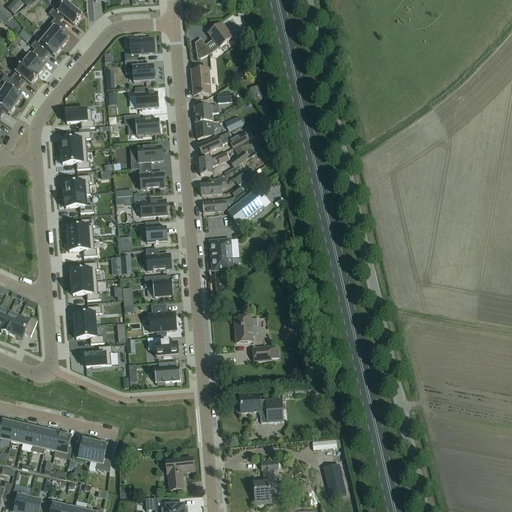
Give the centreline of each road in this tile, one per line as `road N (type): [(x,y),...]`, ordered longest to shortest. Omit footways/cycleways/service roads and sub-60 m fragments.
road 1 (primary): [(394,511),(276,0)]
road 2 (unclassified): [(424,511),(307,0)]
road 3 (unclassified): [(212,511),(174,23)]
road 4 (residential): [(34,159),(41,114),(104,37),(121,27),(174,23)]
road 5 (residential): [(43,291),(34,159)]
road 6 (residential): [(0,359),(31,371),(47,367),(43,291)]
